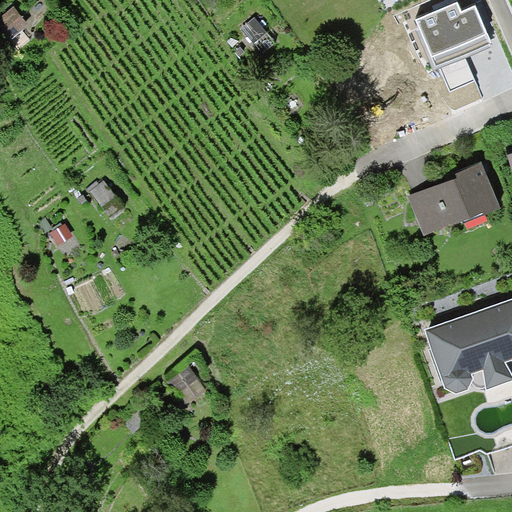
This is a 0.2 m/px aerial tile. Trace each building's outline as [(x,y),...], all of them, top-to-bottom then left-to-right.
[(14,4),(0,14),(0,27),(16,49),(36,33),(14,4)] [(477,162),(406,192),(424,234),(495,204),(477,162)] [(103,176),(82,188),(102,225),(124,213),(103,176)] [(57,216),(40,226),(54,251),(72,241),(57,216)] [(511,293),(421,326),(446,394),(511,370),(511,293)] [(188,367),(168,380),(184,404),(204,391),(188,367)]
